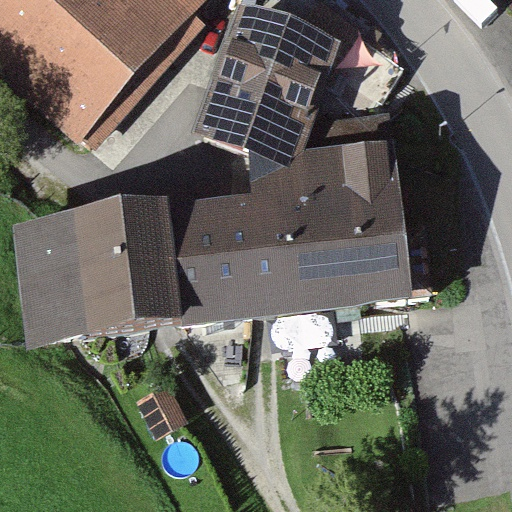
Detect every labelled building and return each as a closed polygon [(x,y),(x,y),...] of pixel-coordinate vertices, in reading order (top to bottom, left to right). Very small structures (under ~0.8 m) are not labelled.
[(0,0),(0,88),(90,168),(209,34),(197,23),(217,0),(0,0)] [(321,12),(302,39),(344,54),(337,73),(383,111),(405,74),(321,12)] [(302,39),(243,17),(194,146),(291,173),(306,161),(319,127),(337,73),(344,54),(302,39)] [(143,218),(12,235),(28,357),(167,338),(415,315),(414,309),(435,306),(426,237),(405,239),(392,119),(319,127),(306,161),(291,173),(251,195),(252,208),(170,218),(170,215),(143,218)] [(170,391),(138,407),(156,445),(189,429),(170,391)]
